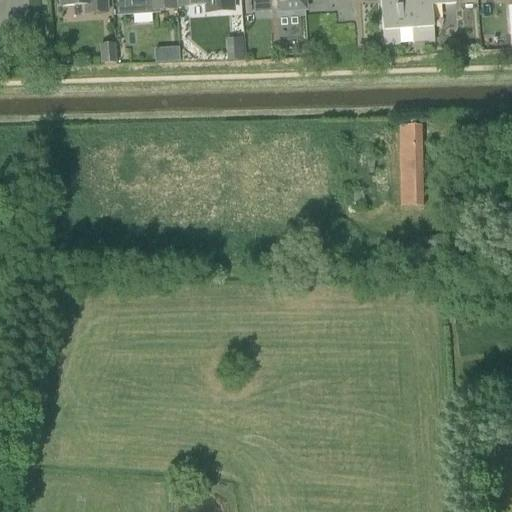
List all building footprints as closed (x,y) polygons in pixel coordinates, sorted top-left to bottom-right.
[(59,0),(60,7),(91,5),(91,14),(107,13),(105,0),(59,0)] [(115,0),(116,9),(128,8),(129,12),(176,8),(175,0),(115,0)] [(188,0),(191,0),(205,0),(206,13),(229,11),(227,0),(188,0)] [(251,0),(253,13),(275,12),(276,14),(306,12),(305,0),(251,0)] [(379,0),(383,46),(433,42),(431,7),(455,5),(454,0),(379,0)] [(227,63),(244,62),(242,42),(225,44),(227,63)] [(100,65),(115,64),(114,44),(98,46),(100,65)] [(402,207),(423,207),(422,126),(401,127),(402,207)] [(370,161),(343,162),(344,225),(372,224),(370,161)] [(417,263),(442,261),(440,237),(415,239),(417,263)]
